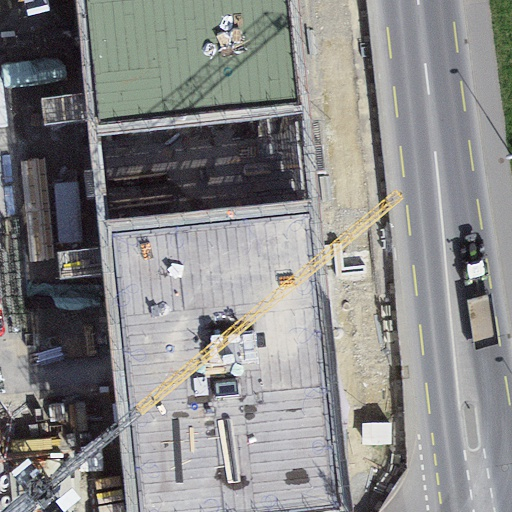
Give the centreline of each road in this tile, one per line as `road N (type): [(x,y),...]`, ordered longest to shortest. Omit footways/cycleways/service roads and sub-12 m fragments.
road 1 (secondary): [(485,511),(422,0)]
road 2 (residential): [(0,289),(28,511)]
